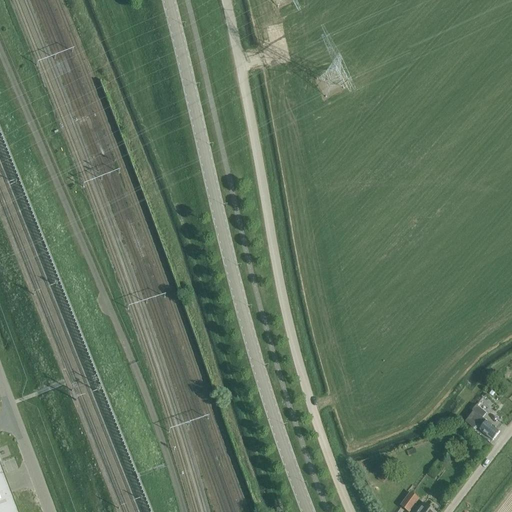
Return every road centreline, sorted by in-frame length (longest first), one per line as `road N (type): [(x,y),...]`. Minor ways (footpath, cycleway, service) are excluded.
road 1 (tertiary): [(307,511),(241,309),(168,0)]
road 2 (unclassified): [(350,511),(287,321),(225,0)]
road 3 (unclassified): [(48,511),(0,380)]
